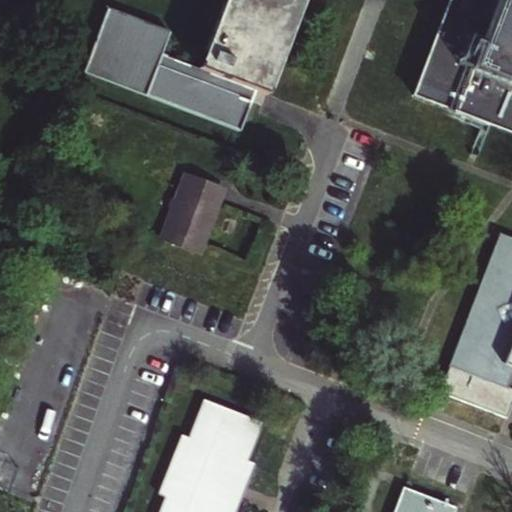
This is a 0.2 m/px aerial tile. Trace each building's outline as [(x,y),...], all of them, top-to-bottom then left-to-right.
[(221,0),(195,70),(159,56),(167,35),(104,10),(80,73),(143,98),(236,134),(248,103),(252,93),(263,97),(300,0),(221,0)] [(511,0),(445,0),(408,98),(511,137),(511,0)] [(217,187),(182,173),(158,238),(197,253),(216,203),(212,202),(217,187)] [(511,396),(511,391),(503,389),(510,370),(511,371),(511,241),(496,235),(483,271),(436,393),(503,419),(511,396)] [(264,422),(206,400),(192,437),(183,434),(159,493),(167,496),(161,511),(235,511),(242,497),(245,488),(256,461),(249,459),(264,422)] [(455,511),(457,508),(430,498),(404,488),(395,511),(455,511)]
